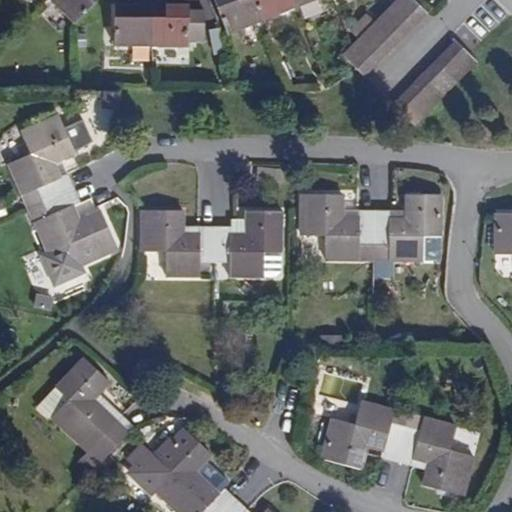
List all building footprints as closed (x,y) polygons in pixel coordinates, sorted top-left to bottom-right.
[(48,0),(73,24),(96,0),(48,0)] [(211,0),(226,37),(262,22),(253,0),(211,0)] [(253,0),(262,22),(295,9),(291,0),(253,0)] [(291,0),(295,9),(318,0),(291,0)] [(415,25),(426,14),(411,0),(398,0),(395,3),(415,25)] [(113,47),(150,47),(151,1),(136,1),(135,6),(113,6),(113,47)] [(151,1),(150,47),(186,48),(186,44),(202,44),(203,14),(186,14),(187,7),(166,6),(166,1),(151,1)] [(404,36),(415,25),(395,3),(384,14),(404,36)] [(394,46),(404,36),(384,14),(373,25),(394,46)] [(383,57),(394,46),(373,25),(362,36),(383,57)] [(374,67),(383,57),(362,36),(352,46),(374,67)] [(465,73),(475,62),(454,43),(444,53),(465,73)] [(342,57),(355,71),(363,78),(374,67),(352,46),(342,57)] [(186,48),(150,47),(150,59),(186,59),(186,48)] [(444,53),(433,63),(454,84),(465,73),(444,53)] [(433,63),(423,74),(443,95),(454,84),(433,63)] [(423,74),(413,84),(432,105),(443,95),(423,74)] [(403,95),(422,116),(432,105),(413,84),(403,95)] [(391,106),(412,127),(422,116),(403,95),(391,106)] [(53,163),(59,160),(73,154),(58,118),(19,133),(27,156),(7,164),(20,195),(31,191),(37,205),(71,191),(65,177),(60,179),(53,163)] [(65,177),(59,160),(53,163),(60,179),(65,177)] [(71,191),(37,205),(42,217),(32,223),(44,254),(65,246),(75,266),(112,251),(97,213),(83,219),(75,222),(70,207),(77,205),(71,191)] [(371,211),(356,210),(355,219),(340,219),(341,210),(340,196),(300,195),(300,236),(324,236),(323,259),(371,260),(371,211)] [(386,210),(371,211),(371,260),(437,259),(438,196),(404,195),(403,210),(403,220),(386,220),(386,210)] [(75,222),(83,219),(77,205),(70,207),(75,222)] [(198,264),(213,264),(213,228),(198,228),(198,237),(182,236),(181,228),(181,212),(141,210),(140,252),(163,252),(163,276),(197,277),(198,264)] [(355,219),(356,210),(341,210),(340,219),(355,219)] [(403,210),(386,210),(386,220),(403,220),(403,210)] [(213,228),(213,264),(227,264),(228,277),(261,277),(262,254),(280,254),(280,214),(246,212),(246,221),(245,238),(229,238),(229,228),(213,228)] [(511,213),(495,214),(494,253),(511,253),(511,213)] [(245,238),(246,221),(228,221),(229,228),(229,238),(245,238)] [(198,228),(181,228),(182,236),(198,237),(198,228)] [(130,427),(120,417),(114,424),(91,401),(96,395),(107,383),(83,360),(36,409),(49,421),(51,419),(87,452),(78,462),(89,471),(130,427)] [(114,424),(120,417),(96,395),(91,401),(114,424)] [(395,461),(405,426),(390,423),(393,411),(360,402),(354,425),(333,420),(323,459),(359,467),(364,452),(365,444),(382,448),(379,457),(395,461)] [(418,430),(405,426),(395,461),(408,464),(411,456),(430,461),(426,469),(423,485),(462,495),(471,456),(449,450),(454,427),(421,418),(418,430)] [(221,511),(233,499),(220,488),(214,493),(191,472),(197,467),(208,455),(185,431),(156,462),(152,457),(137,473),(147,482),(144,486),(150,492),(153,491),(174,511),(221,511)] [(365,444),(364,452),(379,457),(382,448),(365,444)] [(408,464),(426,469),(430,461),(411,456),(408,464)] [(220,488),(197,467),(191,472),(214,493),(220,488)] [(233,499),(221,511),(268,511),(266,509),(262,511),(237,511),(242,508),(233,499)]
